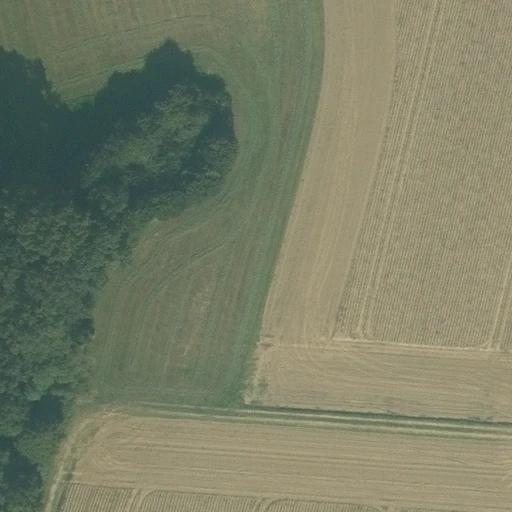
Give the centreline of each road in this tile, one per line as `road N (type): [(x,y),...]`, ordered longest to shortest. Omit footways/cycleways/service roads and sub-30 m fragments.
road 1 (track): [(36,511),(62,400),(511,432)]
road 2 (track): [(309,0),(316,49),(310,97),(229,412)]
